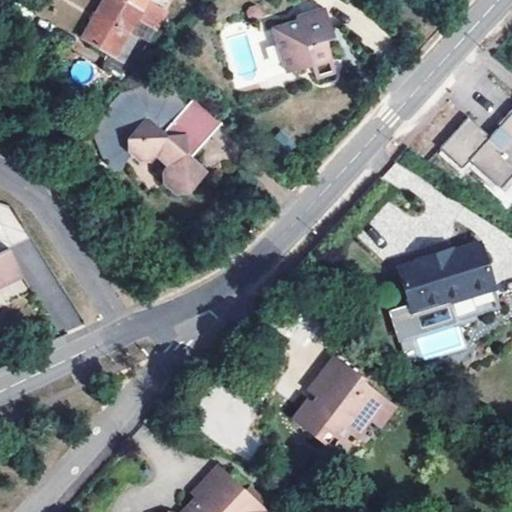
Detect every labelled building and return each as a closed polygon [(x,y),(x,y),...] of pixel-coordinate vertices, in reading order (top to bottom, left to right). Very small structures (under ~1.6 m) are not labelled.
[(103,71),(125,83),(133,69),(124,64),(137,38),(131,35),(140,20),(162,32),(165,25),(121,0),(107,0),(84,42),(110,56),(103,71)] [(121,0),(165,25),(171,14),(150,3),(151,0),(121,0)] [(274,28),(288,71),(332,57),(327,39),(335,36),(326,7),(297,17),(298,21),(274,28)] [(190,157),(219,125),(191,99),(183,109),(168,95),(145,90),(121,94),(105,112),(103,137),(109,160),(116,167),(131,152),(142,161),(163,162),(171,168),(166,172),(168,185),(178,195),(192,193),(205,180),(198,175),(203,170),(190,157)] [(464,114),(437,145),(458,164),(466,156),(497,184),(511,166),(511,103),(486,133),(464,114)] [(511,175),(511,166),(497,184),(501,188),(511,175)] [(209,175),(203,170),(198,175),(205,180),(209,175)] [(477,245),(453,253),(452,251),(424,261),(425,262),(405,268),(417,303),(389,312),(399,343),(401,343),(409,367),(468,348),(460,323),(500,309),(477,245)] [(422,255),(424,261),(452,251),(450,246),(422,255)] [(0,292),(20,282),(6,254),(0,256),(0,292)] [(316,437),(340,434),(344,429),(352,435),(366,418),(377,425),(392,404),(359,380),(362,376),(333,355),(307,389),(314,394),(311,399),(307,396),(290,418),(316,437)] [(340,434),(316,437),(330,448),(340,434)] [(217,471),(194,497),(199,501),(188,511),(263,511),(269,506),(251,491),(246,496),(217,471)]
